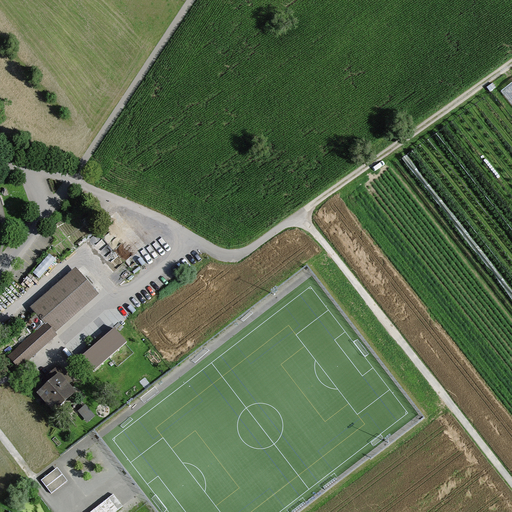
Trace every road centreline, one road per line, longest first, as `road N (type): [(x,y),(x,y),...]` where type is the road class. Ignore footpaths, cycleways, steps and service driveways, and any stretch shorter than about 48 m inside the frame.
road 1 (track): [(511,480),(303,216)]
road 2 (track): [(511,64),(303,216)]
road 3 (residential): [(193,0),(72,182)]
road 4 (track): [(303,216),(248,253),(229,255),(192,238)]
